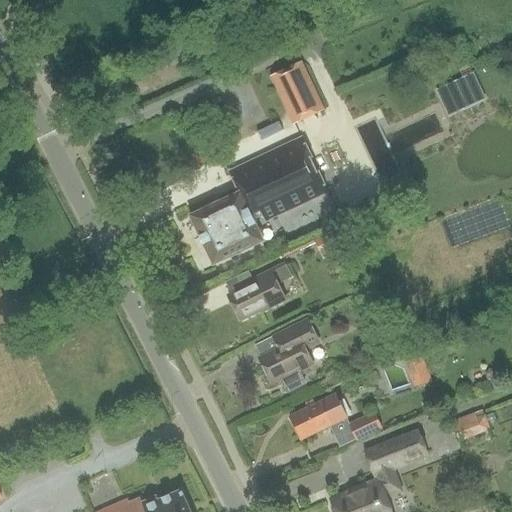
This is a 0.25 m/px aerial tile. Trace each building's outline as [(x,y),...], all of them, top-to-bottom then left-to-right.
[(294,124),(324,110),(302,63),(272,77),(294,124)] [(454,114),(469,108),(458,83),(443,89),(454,114)] [(261,226),(331,192),(306,139),(236,172),(245,192),(196,216),(220,266),(269,243),(261,226)] [(383,178),(400,175),(396,147),(378,150),(383,178)] [(374,214),(356,220),(360,234),(378,228),(374,214)] [(337,230),(315,242),(321,253),(343,241),(337,230)] [(291,276),(292,276),(285,262),(257,276),(258,279),(229,293),(242,318),(268,305),(269,307),(287,298),(278,281),(290,275),(291,276)] [(275,334),(281,346),(260,356),(273,381),(281,377),(288,389),(305,381),(300,370),(314,363),(308,350),(321,343),(308,318),(275,334)] [(416,387),(435,384),(431,355),(412,358),(416,387)] [(337,395),(296,415),(296,417),(294,418),(297,425),(300,425),(306,438),(348,418),(337,395)] [(350,423),(358,441),(384,430),(376,412),(350,423)] [(461,443),(491,431),(485,415),(477,418),(475,413),(453,422),(461,443)] [(390,511),(386,500),(404,493),(396,471),(428,459),(419,434),(367,453),(376,479),(380,478),(383,485),(334,504),(336,511),(390,511)] [(191,511),(181,490),(159,500),(157,497),(146,502),(143,498),(132,502),(130,498),(97,511),(191,511)]
